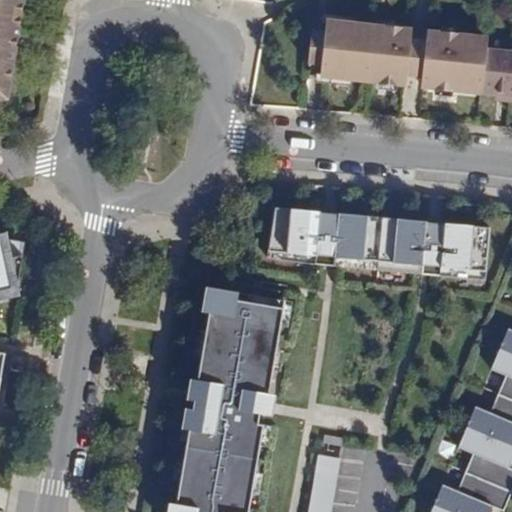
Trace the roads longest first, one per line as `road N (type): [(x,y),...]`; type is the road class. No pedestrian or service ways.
road 1 (tertiary): [(105,192),(51,511)]
road 2 (tertiary): [(211,134),(511,167)]
road 3 (tertiary): [(169,20),(129,14),(98,37),(76,151)]
road 4 (tertiary): [(105,192),(165,201),(190,195),(202,179),(211,134)]
road 5 (tertiary): [(211,134),(224,60),(218,41),(204,27),(169,20)]
